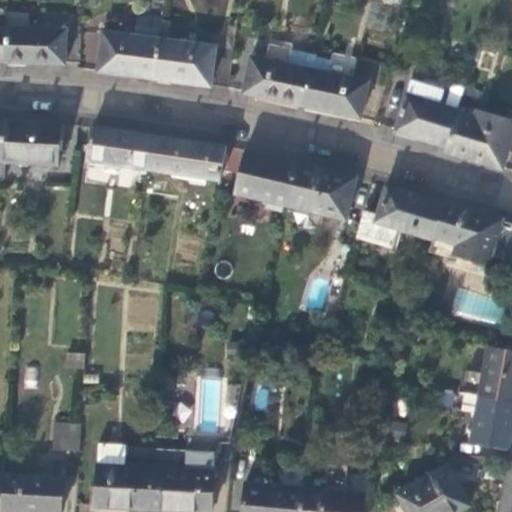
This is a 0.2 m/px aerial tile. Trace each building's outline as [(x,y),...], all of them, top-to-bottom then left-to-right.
[(9,14),(9,28),(31,29),(31,15),(9,14)] [(161,32),(163,18),(139,15),(137,29),(161,32)] [(0,62),(7,62),(9,28),(0,27),(0,62)] [(31,29),(9,28),(7,62),(36,64),(65,65),(66,30),(31,29)] [(128,73),(156,77),(160,38),(106,31),(101,69),(128,73)] [(216,46),(160,38),(156,77),(185,81),(211,84),(216,46)] [(267,40),(263,57),(288,62),(291,48),(292,46),(267,40)] [(271,97),(302,103),(309,68),(312,53),(291,48),(288,62),(263,57),(250,54),(243,91),(271,97)] [(330,72),(309,68),(302,103),(330,110),(361,117),(368,81),(354,77),(357,63),(333,58),(330,72)] [(420,135),(448,143),(459,109),(449,106),(436,102),(440,88),(414,80),(398,128),(420,135)] [(455,85),(449,106),(459,109),(460,105),(466,88),(455,85)] [(511,138),(511,120),(460,105),(459,109),(448,143),(446,149),(471,156),(504,166),(511,138)] [(60,163),(63,122),(36,120),(5,117),(3,159),(60,163)] [(88,162),(147,170),(152,133),(120,129),(94,125),(88,162)] [(147,170),(219,181),(226,145),(186,139),(152,133),(147,170)] [(235,193),(288,206),(298,163),(271,156),(245,150),(235,193)] [(344,219),(354,176),(325,169),(298,163),(288,206),(344,219)] [(377,213),(365,210),(357,237),(393,247),(398,228),(433,238),(442,201),(412,192),(385,185),(377,213)] [(488,256),(511,262),(511,221),(470,209),(442,201),(433,238),(429,251),(463,261),(465,256),(486,262),(488,256)] [(511,351),(486,347),(478,395),(511,402),(511,351)] [(471,439),(509,446),(511,424),(511,402),(478,395),(471,439)] [(54,449),(81,450),(82,424),(56,423),(54,449)] [(125,508),(153,509),(155,468),(125,467),(127,449),(127,445),(100,444),(96,506),(125,508)] [(156,451),(127,449),(125,467),(155,468),(156,451)] [(205,511),(211,511),(216,452),(188,450),(187,470),(155,468),(153,509),(182,511),(205,511)] [(449,465),(399,494),(408,511),(452,511),(470,502),(449,465)] [(60,511),(63,476),(4,473),(1,509),(29,511),(40,511),(60,511)] [(303,511),(306,488),(245,483),(242,511),(303,511)] [(362,511),(364,493),(306,488),(303,511),(362,511)]
